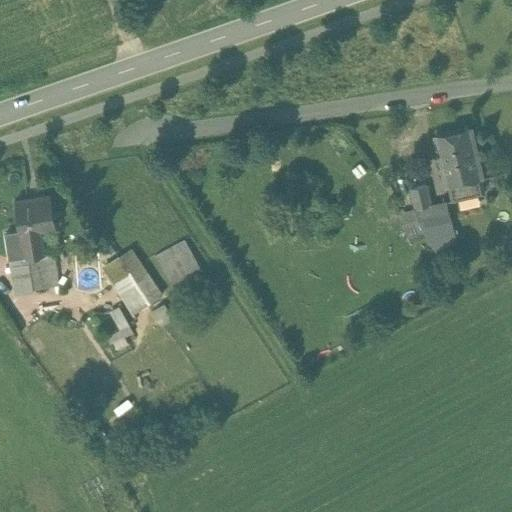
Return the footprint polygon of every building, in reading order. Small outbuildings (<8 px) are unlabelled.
[(470,126),(436,134),(448,184),(449,184),(480,177),(482,177),(470,126)] [(484,193),(480,177),(449,184),(452,199),(484,193)] [(427,184),(411,187),(415,207),(431,204),(427,184)] [(51,195),(15,201),(20,232),(22,232),(26,257),(26,258),(28,258),(44,255),(40,229),(56,227),(51,195)] [(415,207),(419,219),(422,226),(425,233),(437,251),(458,243),(447,200),(431,204),(415,207)] [(408,232),(422,226),(419,219),(415,207),(399,213),(408,232)] [(20,232),(6,234),(10,259),(26,257),(22,232),(20,232)] [(202,269),(185,240),(156,256),(173,286),(202,269)] [(163,294),(132,248),(103,267),(133,314),(163,294)] [(54,254),(44,255),(49,286),(59,284),(54,254)] [(44,255),(28,258),(33,289),(49,286),(44,255)] [(26,257),(10,259),(16,294),(34,291),(33,289),(28,258),(26,258),(26,257)] [(117,349),(129,344),(125,334),(133,331),(121,303),(111,307),(120,328),(110,332),(117,349)] [(174,319),(164,303),(152,310),(161,326),(174,319)]
